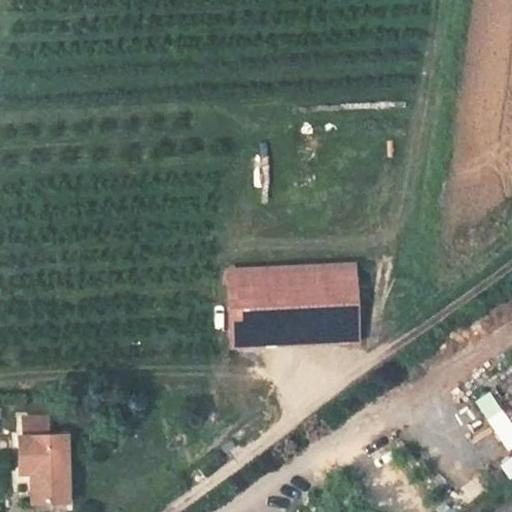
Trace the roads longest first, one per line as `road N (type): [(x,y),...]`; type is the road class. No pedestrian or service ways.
road 1 (track): [(306,469),(511,328)]
road 2 (track): [(511,262),(376,358)]
